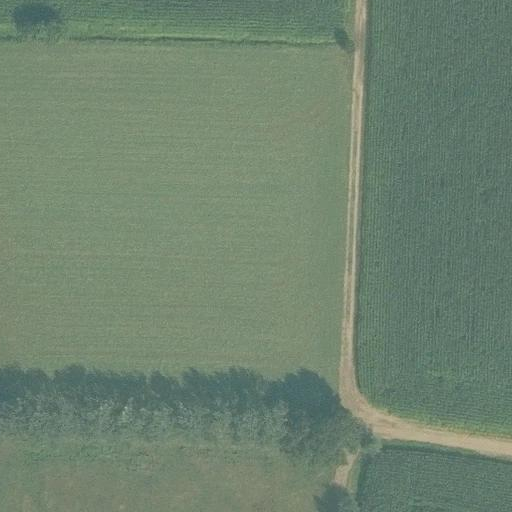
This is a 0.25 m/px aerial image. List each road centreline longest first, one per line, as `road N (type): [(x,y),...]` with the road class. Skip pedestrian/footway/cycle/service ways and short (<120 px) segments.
road 1 (track): [(335,511),(348,432),(363,0)]
road 2 (track): [(348,432),(20,420),(0,410)]
road 3 (track): [(348,432),(511,452)]
